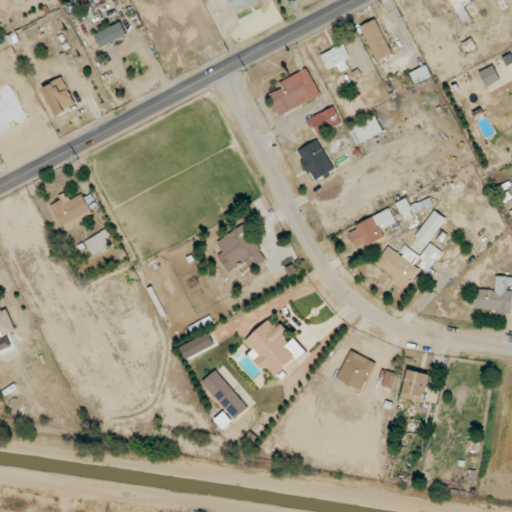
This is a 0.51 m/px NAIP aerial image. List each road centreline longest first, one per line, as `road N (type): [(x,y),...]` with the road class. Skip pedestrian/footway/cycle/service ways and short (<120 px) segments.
road 1 (residential): [(222,71),(341,289),(392,327),(511,350)]
road 2 (tertiary): [(0,188),(358,0)]
